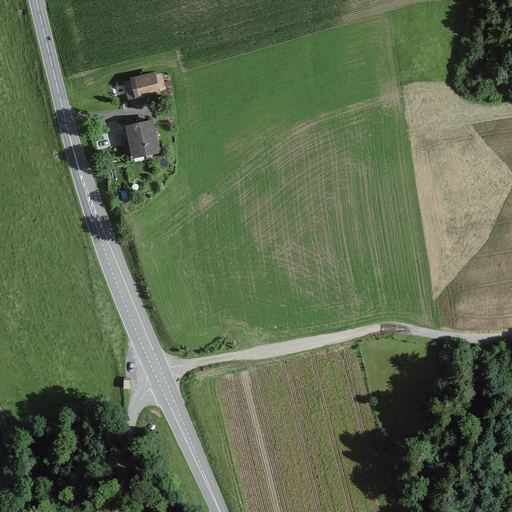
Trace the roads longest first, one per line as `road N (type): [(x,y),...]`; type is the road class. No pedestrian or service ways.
road 1 (tertiary): [(36,0),(78,167),(160,377)]
road 2 (track): [(511,335),(385,327),(220,357),(160,377)]
road 3 (tertiary): [(160,377),(219,511)]
road 4 (unclassified): [(160,377),(132,414),(117,511)]
